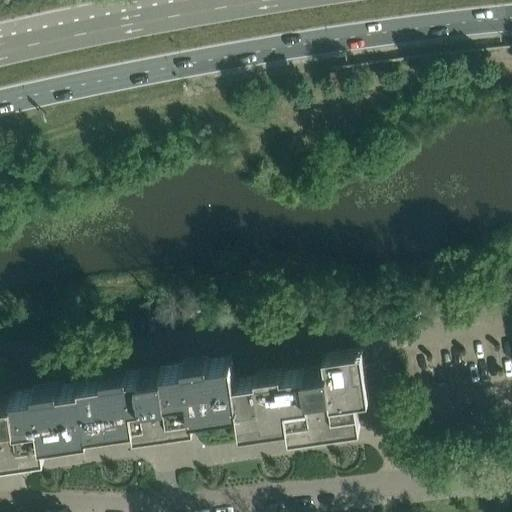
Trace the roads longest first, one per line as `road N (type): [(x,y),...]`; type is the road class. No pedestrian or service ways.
road 1 (primary): [(0,102),(243,52),(511,16)]
road 2 (residential): [(511,469),(167,508),(20,504)]
road 3 (primary): [(268,0),(0,54)]
